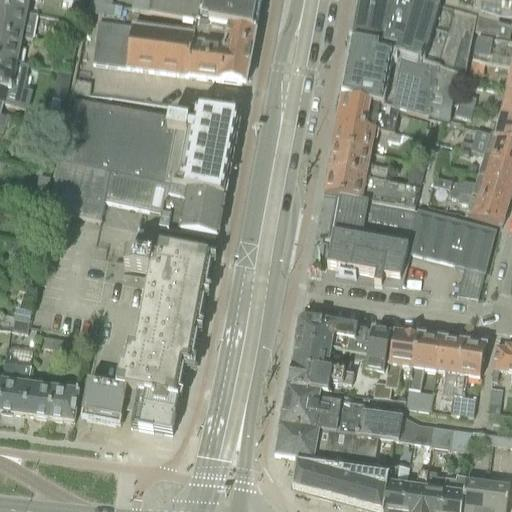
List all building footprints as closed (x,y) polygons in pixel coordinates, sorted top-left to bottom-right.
[(0,0),(0,10),(28,16),(31,2),(40,3),(40,0),(0,0)] [(77,0),(72,0),(70,14),(82,17),(85,1),(77,0)] [(134,0),(132,11),(196,23),(230,29),(255,34),(256,32),(254,32),(255,23),(257,23),(257,21),(256,21),(257,13),(259,13),(259,11),(261,0),(134,0)] [(359,0),(352,42),(369,46),(370,45),(382,48),(381,54),(456,79),(464,81),(473,36),(509,43),(511,34),(464,19),(403,0),(359,0)] [(403,0),(464,19),(466,0),(403,0)] [(511,0),(466,0),(464,19),(511,34),(511,39),(511,0)] [(89,4),(87,15),(88,15),(120,21),(122,10),(90,5),(89,4)] [(0,10),(0,36),(23,41),(32,43),(36,19),(28,17),(28,16),(0,10)] [(98,27),(92,68),(101,69),(120,72),(123,72),(221,85),(241,87),(246,83),(255,35),(255,34),(230,29),(196,23),(193,37),(105,27),(100,27),(98,27)] [(66,35),(63,50),(75,52),(78,37),(66,35)] [(0,62),(20,66),(23,51),(21,51),(23,41),(0,36),(0,62)] [(352,42),(341,98),(398,113),(449,127),(456,79),(381,54),(382,48),(370,45),(369,46),(352,42)] [(510,69),(510,73),(511,73),(511,48),(480,42),(479,42),(478,43),(476,43),(476,44),(475,46),(471,65),(483,68),(484,64),(510,69)] [(63,50),(60,64),(71,67),(72,67),(75,52),(63,50)] [(0,107),(3,109),(3,107),(10,109),(25,114),(26,111),(27,112),(32,94),(24,92),(29,68),(20,66),(0,62),(0,107)] [(481,80),(483,68),(471,65),(469,78),(481,80)] [(57,75),(56,84),(58,89),(67,91),(70,78),(57,75)] [(72,96),(88,100),(90,88),(75,85),(72,96)] [(505,99),(500,117),(511,120),(511,98),(505,97),(505,99)] [(341,98),(336,126),(375,134),(389,136),(394,137),(398,113),(341,98)] [(461,98),(458,107),(472,111),(475,102),(461,98)] [(71,102),(59,165),(225,199),(224,198),(226,184),(227,185),(227,183),(226,183),(229,169),(230,169),(230,168),(229,167),(232,154),(233,154),(233,152),(232,152),(234,139),(236,139),(239,120),(190,113),(190,115),(196,115),(194,125),(71,102)] [(458,107),(455,119),(469,123),(472,111),(458,107)] [(511,120),(500,117),(494,139),(511,143),(511,120)] [(336,126),(332,149),(371,156),(375,134),(336,126)] [(472,148),(470,155),(483,159),(485,159),(511,167),(511,143),(494,139),(491,138),(490,138),(490,139),(476,135),(472,148)] [(389,136),(387,144),(398,147),(400,139),(389,136)] [(461,146),(459,153),(469,156),(470,155),(472,148),(461,146)] [(332,149),(328,171),(330,173),(385,183),(387,174),(369,171),(371,156),(332,149)] [(511,167),(483,159),(477,179),(479,179),(511,189),(511,188),(511,187),(511,167)] [(57,182),(51,215),(83,222),(101,226),(103,219),(105,206),(149,215),(162,218),(160,228),(160,231),(197,238),(217,241),(225,199),(171,189),(143,183),(77,169),(59,165),(58,169),(56,182),(57,182)] [(412,167),(408,183),(420,186),(424,170),(412,167)] [(325,183),(323,197),(335,200),(362,204),(413,214),(414,214),(416,204),(419,192),(385,184),(385,183),(330,173),(328,182),(325,183)] [(434,181),(432,188),(448,193),(460,196),(473,199),(504,209),(507,201),(510,201),(511,194),(511,192),(510,190),(511,189),(479,179),(477,179),(474,188),(463,185),(461,189),(434,181)] [(38,183),(35,198),(47,200),(50,185),(38,183)] [(447,195),(446,201),(457,204),(456,207),(467,210),(464,219),(481,225),(501,231),(504,219),(502,217),(504,209),(473,199),(460,196),(448,193),(448,194),(447,195)] [(362,204),(323,197),(323,198),(335,200),(326,253),(327,253),(327,251),(330,252),(327,270),(339,273),(338,279),(356,282),(357,276),(376,279),(374,289),(382,291),(382,287),(399,290),(407,256),(463,271),(459,287),(479,293),(495,234),(417,213),(417,214),(362,204)] [(35,198),(33,211),(44,213),(47,200),(35,198)] [(29,232),(26,246),(38,248),(40,234),(29,232)] [(24,260),(35,262),(35,260),(38,248),(26,246),(24,260)] [(118,375),(115,391),(138,395),(178,403),(185,367),(192,369),(213,260),(193,257),(160,250),(157,262),(126,256),(124,271),(155,277),(139,357),(132,355),(128,377),(118,375)] [(15,314),(14,324),(16,324),(18,325),(20,325),(29,327),(31,317),(20,315),(18,315),(15,314)] [(299,324),(295,345),(331,351),(368,357),(372,332),(304,320),(299,324)] [(14,324),(12,335),(27,338),(29,327),(20,325),(18,325),(16,324),(14,324)] [(368,357),(365,374),(383,377),(390,335),(372,332),(368,357)] [(385,389),(385,391),(390,391),(396,392),(399,372),(413,374),(418,339),(394,335),(385,389)] [(422,374),(435,376),(440,342),(418,339),(413,374),(410,394),(419,396),(422,374)] [(42,352),(58,355),(61,343),(44,340),(42,352)] [(441,399),(454,401),(462,345),(440,342),(435,376),(444,377),(441,399)] [(61,343),(58,355),(73,358),(76,346),(61,343)] [(291,366),(349,377),(351,366),(329,362),(331,351),(295,345),(291,366)] [(462,345),(454,401),(463,402),(466,381),(480,383),(485,349),(462,345)] [(493,370),(491,385),(496,386),(497,384),(497,383),(498,375),(511,377),(511,348),(505,348),(504,351),(495,350),(493,370)] [(291,366),(287,388),(328,394),(329,385),(351,389),(353,377),(349,377),(291,366)] [(13,418),(24,419),(29,388),(31,371),(6,368),(4,385),(0,410),(0,415),(2,416),(2,417),(13,419),(13,418)] [(124,413),(134,415),(138,395),(115,391),(89,386),(81,423),(121,430),(124,413)] [(375,387),(373,401),(389,403),(390,391),(385,391),(385,389),(375,387)] [(47,422),(49,422),(53,391),(29,388),(24,419),(35,421),(35,422),(47,423),(47,422)] [(287,388),(284,403),(362,418),(363,415),(363,410),(342,407),(343,398),(328,395),(328,394),(287,388)] [(53,391),(49,422),(52,423),(52,424),(63,425),(75,426),(79,395),(53,391)] [(491,393),(489,409),(491,409),(493,409),(499,410),(501,394),(499,394),(492,393),(491,393)] [(409,394),(406,412),(428,415),(431,397),(419,396),(410,394),(409,394)] [(138,395),(134,415),(131,432),(153,437),(154,435),(172,439),(179,403),(178,403),(138,395)] [(454,401),(451,418),(472,421),(475,404),(463,402),(454,401)] [(284,403),(280,428),(378,442),(398,445),(402,421),(363,415),(362,418),(284,403)] [(489,409),(488,417),(498,419),(500,410),(499,410),(493,409),(491,409),(489,409)] [(491,428),(510,431),(511,421),(493,418),(491,428)] [(402,421),(398,445),(412,447),(415,428),(402,421)] [(280,428),(274,460),(296,462),(295,466),(340,474),(363,477),(373,479),(377,442),(280,428)] [(415,428),(412,447),(431,449),(433,432),(418,429),(415,428)] [(431,449),(431,452),(449,454),(452,434),(433,432),(431,449)] [(452,434),(449,454),(468,456),(471,437),(452,434)] [(483,448),(499,450),(500,441),(484,439),(483,448)] [(511,442),(500,441),(499,450),(511,451),(511,442)] [(292,492),(336,505),(340,474),(295,466),(292,492)] [(387,481),(383,511),(403,511),(407,487),(409,473),(388,471),(387,481)] [(336,505),(358,511),(363,477),(340,474),(336,505)] [(403,511),(422,511),(428,476),(418,475),(416,488),(407,487),(403,511)] [(422,511),(441,511),(445,483),(436,481),(437,477),(428,476),(422,511)] [(358,511),(360,511),(383,511),(387,481),(363,477),(358,511)] [(445,483),(441,511),(460,511),(465,485),(465,481),(456,479),(455,485),(445,483)] [(483,511),(487,488),(465,485),(460,511),(483,511)] [(487,488),(483,511),(505,511),(507,506),(509,491),(487,488)]
